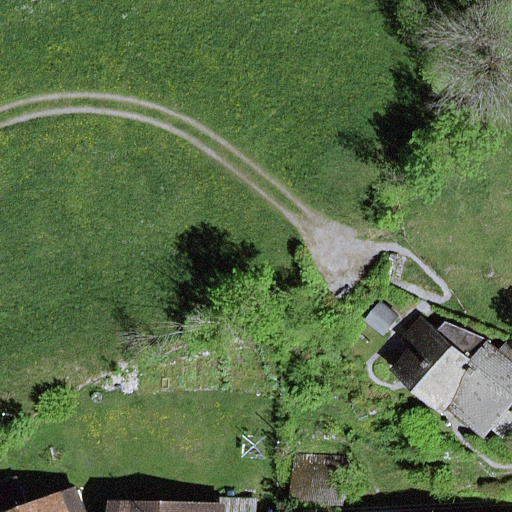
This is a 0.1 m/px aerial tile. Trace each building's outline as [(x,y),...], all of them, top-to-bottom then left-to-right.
[(403,370),(448,407),(451,403),(489,434),(499,422),(509,411),(511,407),(511,348),(505,356),(496,349),(446,329),(439,338),(423,325),(411,338),(422,347),(403,370)] [(511,434),(511,413),(509,411),(499,422),(511,434)] [(299,455),(296,496),(346,499),(349,458),(299,455)] [(28,511),(86,511),(80,493),(28,511)] [(256,511),(257,502),(220,501),(219,511),(256,511)]
